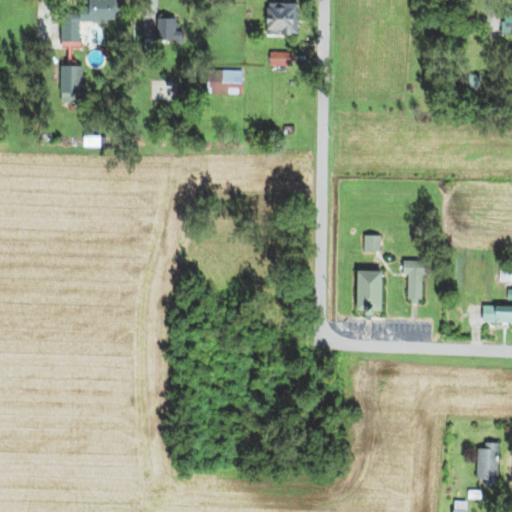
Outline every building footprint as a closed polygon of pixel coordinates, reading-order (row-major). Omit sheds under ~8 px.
[(81,44),(62,44),(62,33),(62,13),(79,13),(79,9),(89,9),(90,0),(115,0),(115,2),(124,2),(124,17),(116,17),(116,23),(90,23),(90,26),(81,26),(81,44)] [(298,4),(298,36),(293,36),(293,38),(283,38),(283,36),(267,36),(267,8),(270,8),(270,4),(298,4)] [(511,18),(501,18),(500,35),(511,35),(511,18)] [(177,19),(177,31),(184,31),(184,45),(176,45),(176,40),(156,40),(156,19),(177,19)] [(144,39),(148,39),(152,39),(152,53),(144,53),(144,39)] [(292,53),(292,66),(270,66),(270,53),(292,53)] [(83,67),(83,95),(80,95),(80,103),(62,103),(62,96),(60,96),(60,67),(83,67)] [(243,71),(242,96),(207,94),(208,69),(243,71)] [(468,75),(481,75),(481,90),(469,90),(468,75)] [(295,127),(295,135),(284,135),(284,127),(295,127)] [(85,137),(100,137),(100,146),(85,146),(85,137)] [(364,236),(381,237),(380,253),(364,253),(364,236)] [(428,262),(427,276),(422,276),(422,302),(419,302),(419,305),(411,305),(411,302),(408,301),(408,276),(404,276),(405,262),(428,262)] [(511,265),(511,283),(511,287),(506,287),(506,283),(499,283),(499,265),(511,265)] [(358,274),(383,275),(382,314),(373,314),(373,320),(366,320),(366,315),(357,315),(358,274)] [(511,309),(497,309),(497,306),(483,306),(483,323),(511,324),(511,309)] [(499,445),(498,489),(485,488),(485,483),(477,483),(478,450),(485,450),(485,444),(499,445)] [(481,491),(482,500),(468,501),(468,492),(481,491)] [(467,502),(466,511),(453,511),(454,502),(467,502)]
